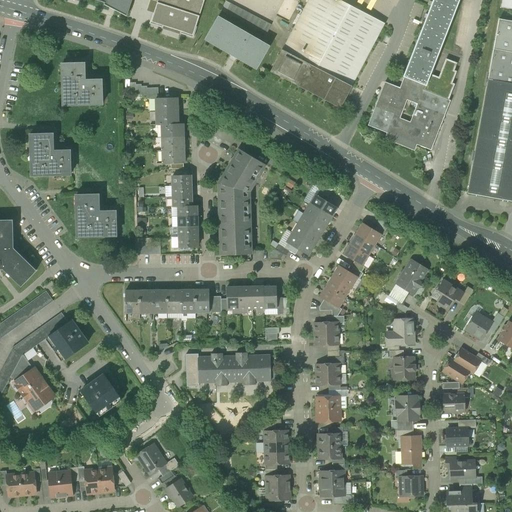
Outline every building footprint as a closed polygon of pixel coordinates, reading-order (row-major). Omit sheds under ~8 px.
[(94,0),(105,3),(127,10),(130,0),(94,0)] [(132,0),(130,0),(127,10),(105,3),(104,5),(127,17),(132,0)] [(153,0),(153,1),(158,3),(155,14),(153,13),(149,24),(163,28),(164,25),(181,31),(180,34),(193,38),(197,27),(195,27),(203,1),(200,0),(153,0)] [(384,25),(345,3),(338,0),(309,0),(283,51),(351,87),(384,25)] [(426,86),(426,87),(431,75),(459,0),(433,0),(403,77),(408,79),(426,86)] [(511,0),(502,0),(501,8),(511,9),(511,0)] [(271,25),(266,23),(261,20),(256,17),(251,15),(246,12),(241,9),(236,7),(231,4),(226,1),(221,11),(226,14),(231,16),(236,19),(241,22),(246,24),(251,27),(256,30),(261,32),(266,35),(271,25)] [(245,33),(218,18),(206,40),(256,69),(269,47),(249,36),(248,36),(244,34),(245,33)] [(511,21),(499,19),(468,194),(511,201),(511,21)] [(352,87),(351,87),(283,51),(282,50),(270,72),(341,109),(352,87)] [(426,87),(426,86),(424,90),(449,101),(455,85),(452,84),(457,72),(454,71),(457,64),(446,60),(439,78),(431,75),(426,87)] [(63,90),(63,105),(102,104),(101,81),(85,81),(84,64),(65,64),(65,90),(63,90)] [(451,101),(449,101),(424,90),(426,86),(408,79),(403,90),(385,83),(368,126),(387,134),(385,139),(414,151),(417,145),(431,151),(451,101)] [(156,99),(156,112),(178,112),(178,98),(159,99),(156,99)] [(157,126),(162,125),(178,124),(178,112),(156,112),(157,126)] [(162,125),(162,138),(184,137),(183,124),(178,124),(162,125)] [(31,161),(31,176),(70,175),(70,151),(53,152),(53,135),(33,135),(34,161),(31,161)] [(162,138),(163,151),(184,150),(184,137),(162,138)] [(220,207),(221,256),(251,255),(251,254),(248,254),(248,249),(251,249),(250,231),(248,231),(247,227),(250,227),(250,225),(247,225),(247,221),(250,221),(249,203),(247,203),(247,198),(249,198),(249,197),(246,197),(246,192),(248,189),(250,190),(251,189),(249,188),(251,184),(253,185),(262,170),(260,168),(262,164),(265,166),(265,165),(239,149),(219,184),(220,207)] [(185,164),(184,150),(163,151),(163,165),(171,164),(184,164),(185,164)] [(173,176),(173,187),(191,186),(191,176),(173,176)] [(323,185),(319,190),(330,197),(333,192),(323,185)] [(173,187),(173,197),(191,196),(191,186),(173,187)] [(327,202),(330,197),(319,190),(316,195),(327,202)] [(77,222),(77,237),(116,236),(115,212),(99,212),(98,195),(79,196),(79,222),(77,222)] [(316,195),(310,205),(331,218),(331,217),(329,216),(331,212),(333,214),(337,208),(327,202),(316,195)] [(173,207),(179,207),(192,206),(191,196),(173,197),(173,207)] [(310,205),(305,214),(325,227),(323,225),(325,221),(328,223),(331,218),(310,205)] [(179,207),(179,217),(197,217),(197,206),(192,206),(179,207)] [(305,214),(299,224),(320,237),(320,236),(317,235),(319,231),(322,232),(325,227),(305,214)] [(179,217),(179,227),(197,227),(197,217),(179,217)] [(375,224),(376,225),(386,230),(386,231),(389,226),(378,219),(375,224)] [(0,268),(3,269),(21,286),(36,271),(13,249),(12,221),(0,221),(0,268)] [(363,223),(356,234),(375,245),(381,235),(373,230),(363,223)] [(299,224),(293,233),(314,246),(311,244),(314,240),(316,242),(320,237),(299,224)] [(383,236),(386,230),(376,225),(373,230),(381,235),(383,236)] [(179,227),(179,238),(198,237),(197,227),(179,227)] [(310,251),(314,246),(293,233),(287,243),(298,250),(305,254),(308,250),(310,251)] [(356,234),(350,244),(369,256),(375,245),(356,234)] [(198,248),(198,237),(179,238),(180,248),(198,248)] [(290,252),(295,255),(298,250),(287,243),(284,248),(290,252)] [(362,266),(369,256),(350,244),(344,255),(354,261),(362,266)] [(269,245),(269,260),(281,260),(284,254),(276,250),(269,245)] [(284,254),(287,257),(290,252),(284,248),(279,245),(276,250),(284,254)] [(350,266),(352,267),(359,271),(362,266),(354,261),(350,266)] [(408,291),(414,294),(418,287),(421,287),(420,280),(426,270),(411,261),(397,284),(403,288),(404,292),(408,291)] [(339,266),(332,276),(351,288),(358,277),(349,272),(339,266)] [(362,273),(359,271),(352,267),(349,272),(358,277),(359,278),(362,273)] [(332,276),(326,287),(345,298),(351,288),(332,276)] [(436,303),(448,310),(455,299),(461,297),(464,294),(443,281),(437,291),(442,294),(436,303)] [(388,296),(400,303),(408,291),(404,292),(403,288),(397,284),(396,283),(388,296)] [(277,286),(264,287),(265,309),(277,309),(277,298),(277,286)] [(228,310),(240,310),(239,287),(227,288),(227,299),(227,310),(228,310)] [(240,310),(252,309),(252,287),(239,287),(240,310)] [(252,309),(265,309),(264,287),(252,287),(252,309)] [(339,308),(345,298),(326,287),(320,297),(324,300),(339,308)] [(187,311),(195,311),(195,290),(181,291),(182,313),(187,313),(187,311)] [(209,290),(195,290),(195,311),(204,311),(204,313),(210,313),(209,297),(209,290)] [(131,312),(140,311),(140,291),(125,291),(126,314),(131,314),(131,312)] [(148,313),(154,313),(153,291),(140,291),(140,311),(148,311),(148,313)] [(159,311),(168,311),(167,291),(153,291),(154,313),(159,313),(159,311)] [(176,313),(182,313),(181,291),(167,291),(168,311),(176,311),(176,313)] [(0,340),(1,338),(53,301),(46,292),(0,324),(0,340)] [(222,313),(222,311),(221,299),(221,297),(209,297),(210,313),(222,313)] [(448,310),(457,316),(467,301),(461,297),(455,299),(448,310)] [(320,317),(326,317),(338,316),(342,310),(339,308),(324,300),(320,307),(320,311),(320,317)] [(395,307),(405,314),(408,309),(398,302),(395,307)] [(503,307),(500,313),(505,316),(508,310),(503,307)] [(466,330),(481,340),(487,330),(492,323),(476,313),(466,330)] [(0,372),(0,397),(11,377),(16,383),(34,370),(28,362),(24,355),(33,349),(48,338),(69,323),(62,314),(13,348),(0,372)] [(487,330),(493,334),(503,319),(497,315),(492,323),(487,330)] [(386,333),(387,345),(399,345),(413,344),(413,320),(395,321),(395,333),(386,333)] [(48,338),(64,360),(87,343),(72,321),(69,323),(48,338)] [(314,323),(315,335),(339,334),(338,322),(326,323),(314,323)] [(499,339),(511,346),(511,323),(509,322),(506,328),(505,327),(501,332),(502,333),(499,339)] [(339,345),(339,334),(315,335),(315,346),(327,345),(339,345)] [(38,355),(33,349),(24,355),(28,362),(38,355)] [(461,350),(454,361),(470,372),(473,374),(481,362),(475,358),(461,350)] [(481,362),(486,365),(490,360),(478,352),(475,358),(481,362)] [(211,357),(198,357),(199,384),(216,383),(216,386),(228,386),(228,383),(243,382),(243,385),(256,385),(255,382),(271,382),(270,355),(248,356),(247,353),(236,353),(236,358),(232,358),(232,356),(223,356),(223,353),(211,354),(211,357)] [(199,386),(199,384),(198,357),(198,354),(186,355),(187,387),(199,386)] [(401,380),(403,382),(406,382),(408,380),(414,379),(414,372),(415,372),(415,365),(414,365),(414,357),(404,358),(394,358),(394,380),(401,380)] [(462,384),(470,372),(454,361),(451,359),(443,371),(462,384)] [(316,365),(316,375),(340,374),(340,365),(340,364),(328,364),(316,365)] [(22,394),(34,410),(49,400),(54,396),(47,387),(48,385),(46,383),(44,383),(42,384),(40,380),(42,379),(35,369),(34,370),(16,383),(15,383),(22,394)] [(340,384),(340,374),(316,375),(316,385),(329,385),(340,384)] [(82,391),(98,414),(120,399),(104,375),(82,391)] [(453,412),(454,414),(458,413),(459,412),(464,412),(463,398),(468,398),(468,394),(453,395),(443,395),(444,412),(453,412)] [(418,413),(418,412),(417,411),(416,408),(417,406),(418,404),(417,403),(417,404),(417,403),(417,396),(398,397),(398,404),(396,404),(397,414),(398,414),(399,421),(412,420),(418,420),(417,413),(418,413)] [(317,398),(317,410),(340,409),(339,397),(317,398)] [(340,421),(340,409),(317,410),(318,422),(340,421)] [(394,431),(397,431),(412,430),(412,420),(399,421),(393,421),(394,431)] [(458,421),(458,429),(467,428),(476,428),(475,420),(458,421)] [(447,441),(447,447),(470,446),(470,439),(467,439),(467,428),(458,429),(447,429),(447,435),(445,435),(445,441),(447,441)] [(264,432),(264,443),(288,442),(288,431),(276,431),(264,432)] [(318,434),(319,447),(341,446),(340,434),(331,434),(318,434)] [(401,437),(402,465),(414,464),(421,464),(420,436),(413,436),(401,437)] [(264,443),(265,453),(289,452),(288,442),(264,443)] [(137,455),(150,475),(158,469),(166,464),(161,455),(160,456),(152,445),(137,455)] [(341,458),(341,446),(319,447),(319,460),(332,459),(341,459),(341,458)] [(289,464),(289,452),(265,453),(265,464),(277,464),(289,464)] [(158,469),(163,477),(170,472),(172,470),(178,467),(173,459),(166,464),(158,469)] [(450,473),(450,478),(462,478),(472,477),(473,477),(473,474),(472,474),(472,470),(475,467),(475,461),(455,462),(455,459),(445,459),(446,465),(447,466),(452,466),(453,470),(450,473)] [(72,482),(79,481),(78,468),(70,468),(70,471),(71,471),(72,482)] [(112,468),(98,470),(101,493),(115,491),(112,468)] [(87,494),(101,493),(98,470),(84,471),(85,480),(87,494)] [(70,471),(59,472),(62,497),(73,495),(72,482),(71,471),(70,471)] [(320,481),(320,484),(344,483),(344,471),(333,471),(320,472),(320,481)] [(51,498),(62,497),(59,472),(48,474),(51,498)] [(118,475),(126,487),(131,483),(123,472),(118,475)] [(174,477),(170,472),(163,477),(158,480),(162,486),(174,477)] [(34,473),(20,474),(23,495),(37,494),(35,482),(34,473)] [(9,497),(23,495),(20,474),(7,476),(6,476),(7,485),(9,497)] [(265,476),(266,488),(290,487),(289,476),(277,476),(265,476)] [(401,485),(401,497),(422,496),(421,476),(409,477),(400,477),(400,478),(402,478),(403,485),(401,485)] [(166,489),(178,507),(190,500),(186,493),(188,492),(180,479),(166,489)] [(345,496),(344,483),(320,484),(320,487),(321,488),(321,497),(333,497),(345,496)] [(290,500),(290,487),(266,488),(266,501),(273,501),(290,500)] [(447,505),(451,505),(471,504),(471,490),(460,491),(447,491),(447,505)] [(333,497),(334,504),(349,504),(349,496),(345,496),(333,497)]
